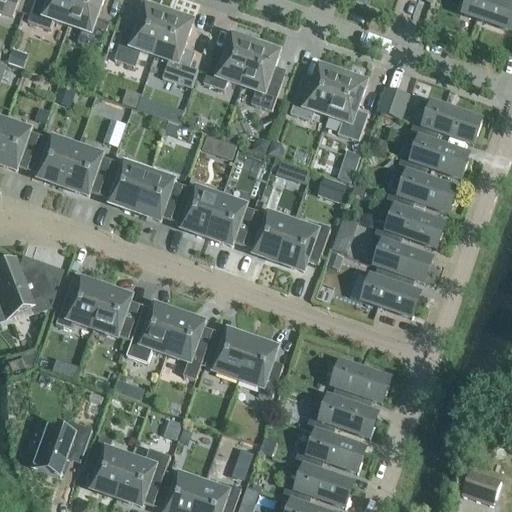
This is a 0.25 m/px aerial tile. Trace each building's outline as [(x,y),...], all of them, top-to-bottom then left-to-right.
[(0,0),(0,16),(13,21),(20,0),(0,0)] [(68,29),(78,0),(51,0),(49,6),(36,2),(27,25),(51,34),(54,24),(68,29)] [(102,11),(101,11),(105,0),(78,0),(68,29),(82,34),(78,46),(100,54),(110,28),(97,23),(102,11)] [(511,17),(511,9),(487,1),(483,0),(470,0),(464,19),(506,34),(511,17)] [(155,60),(169,19),(146,11),(141,25),(140,25),(136,37),(125,33),(114,64),(135,72),(141,55),(155,60)] [(192,93),(198,75),(190,72),(195,58),(184,54),(188,42),(188,41),(193,28),(184,25),(185,22),(170,17),(169,19),(155,60),(169,64),(163,83),(192,93)] [(242,90),(256,50),(232,42),(227,56),(227,55),(223,67),(212,64),(204,87),(225,95),(228,85),(242,90)] [(275,72),(279,58),(271,55),(271,53),(257,47),(256,50),(242,90),(255,95),(251,108),(272,116),(282,88),(271,84),(275,72)] [(23,73),(28,59),(13,53),(8,67),(23,73)] [(315,116),(328,121),(343,80),(319,72),(314,86),(310,98),(299,94),(290,118),(311,125),(315,116)] [(361,102),(366,89),(357,86),(358,83),(344,78),(343,80),(328,121),(342,125),(338,139),(359,146),(368,119),(357,115),(362,103),(361,102)] [(71,107),(76,92),(60,86),(55,101),(71,107)] [(400,124),(408,101),(387,93),(379,116),(400,124)] [(466,147),(474,124),(422,106),(419,114),(429,117),(424,132),(414,128),(439,137),(466,147)] [(179,129),(183,117),(172,113),(168,125),(179,129)] [(46,129),(50,117),(39,114),(35,125),(46,129)] [(175,140),(179,130),(168,127),(165,137),(175,140)] [(39,140),(5,128),(0,143),(0,168),(16,174),(17,171),(27,175),(39,140)] [(462,159),(435,149),(439,137),(414,128),(407,148),(417,152),(412,166),(402,163),(401,163),(427,172),(454,182),(462,159)] [(64,191),(77,153),(43,141),(31,176),(42,180),(41,183),(64,191)] [(378,150),(379,145),(378,142),(373,141),(371,148),(378,150)] [(262,144),(255,148),(253,154),(266,159),(271,147),(262,144)] [(272,146),(267,159),(276,162),(282,164),(284,157),(281,149),(272,146)] [(236,150),(226,147),(221,161),(231,164),(236,150)] [(111,165),(77,153),(64,191),(87,199),(88,196),(99,200),(111,165)] [(360,160),(349,156),(340,183),(351,187),(360,160)] [(450,193),(423,184),(427,172),(401,163),(394,183),(405,187),(400,201),(389,197),(389,198),(415,207),(442,216),(450,193)] [(136,216),(149,178),(115,166),(103,202),(113,205),(112,208),(136,216)] [(310,177),(282,167),(277,180),(306,190),(310,177)] [(183,190),(149,178),(136,216),(159,225),(160,222),(171,225),(183,190)] [(340,208),(347,190),(324,182),(317,200),(340,208)] [(363,203),(367,193),(355,189),(352,199),(363,203)] [(208,242),(221,204),(187,192),(175,227),(185,231),(184,233),(208,242)] [(438,228),(411,219),(415,207),(389,198),(382,218),(392,221),(387,236),(377,232),(403,242),(430,251),(438,228)] [(255,216),(221,204),(208,242),(231,250),(232,247),(243,251),(255,216)] [(279,267),(293,229),(259,217),(246,252),(257,256),(256,259),(279,267)] [(366,264),(376,231),(359,227),(349,259),(366,264)] [(330,233),(318,228),(315,237),(293,229),(279,267),(303,275),(307,264),(318,268),(330,233)] [(426,263),(399,253),(403,242),(377,232),(370,252),(380,256),(375,271),(378,272),(415,285),(418,286),(426,263)] [(339,274),(344,262),(330,258),(326,270),(339,274)] [(55,300),(43,269),(20,278),(16,267),(0,273),(0,310),(3,310),(8,323),(34,313),(32,308),(55,300)] [(411,297),(415,285),(378,272),(374,284),(371,283),(363,305),(405,320),(413,298),(411,297)] [(93,333),(107,295),(83,286),(79,298),(68,294),(56,329),(68,333),(71,325),(93,333)] [(130,303),(107,295),(93,333),(128,345),(140,310),(129,306),(130,303)] [(166,358),(180,320),(156,312),(155,315),(144,311),(127,361),(148,368),(153,354),(166,358)] [(203,329),(180,320),(166,358),(189,366),(183,381),(196,385),(213,335),(202,331),(203,329)] [(240,384),(253,346),(229,338),(228,341),(217,337),(205,372),(240,384)] [(276,354),(253,346),(240,384),(262,392),(259,400),(271,405),(284,370),(272,366),(276,354)] [(56,360),(43,356),(38,372),(51,376),(56,360)] [(9,371),(13,380),(25,375),(21,366),(9,371)] [(74,384),(77,372),(67,368),(63,380),(74,384)] [(375,406),(383,383),(341,369),(333,391),(336,392),(331,404),(344,409),(348,397),(375,406)] [(118,386),(114,397),(137,405),(141,395),(118,386)] [(344,409),(331,404),(329,403),(323,418),(313,415),(306,435),(332,444),(336,432),(363,441),(371,418),(344,409)] [(186,412),(174,407),(170,419),(182,423),(186,412)] [(176,442),(182,426),(160,419),(155,435),(176,442)] [(60,482),(70,455),(83,460),(92,435),(68,426),(64,436),(49,430),(34,473),(60,482)] [(359,453),(332,444),(306,435),(316,439),(311,453),(301,449),(294,469),(320,478),(324,466),(351,476),(359,453)] [(117,502),(131,464),(109,456),(112,445),(100,441),(87,479),(98,483),(94,494),(117,502)] [(153,511),(165,477),(171,462),(149,454),(144,469),(131,464),(117,502),(141,511),(142,508),(153,511)] [(247,491),(255,468),(247,465),(239,488),(247,491)] [(347,488),(320,478),(294,469),(294,470),(304,473),(299,488),(289,484),(282,504),(304,511),(307,511),(312,501),(339,511),(347,488)] [(471,475),(463,500),(493,511),(501,486),(471,475)] [(195,511),(204,490),(169,478),(156,511),(195,511)] [(226,498),(204,490),(195,511),(234,511),(241,494),(229,489),(226,498)]
